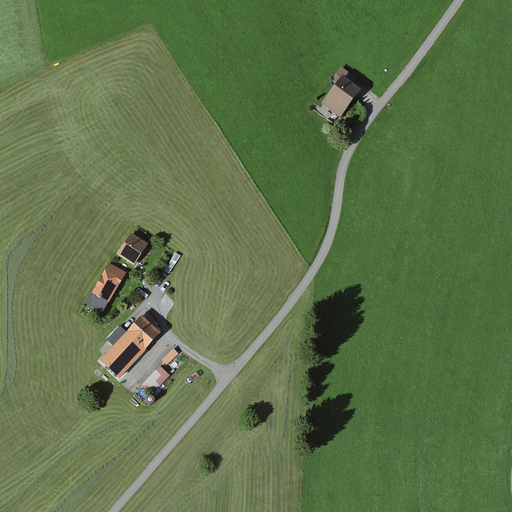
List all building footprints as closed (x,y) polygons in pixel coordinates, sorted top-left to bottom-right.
[(338,87),(323,105),(340,118),(361,92),(354,86),(358,81),(342,70),(332,82),(338,87)] [(118,256),(134,267),(147,247),(131,236),(118,256)] [(127,274),(110,265),(94,294),(92,292),(85,304),(103,315),(127,274)] [(146,316),(101,363),(102,364),(97,369),(115,386),(148,352),(146,350),(160,335),(153,328),(156,325),(146,316)] [(179,356),(174,351),(163,361),(168,367),(179,356)] [(171,378),(161,368),(142,388),(152,397),(171,378)]
